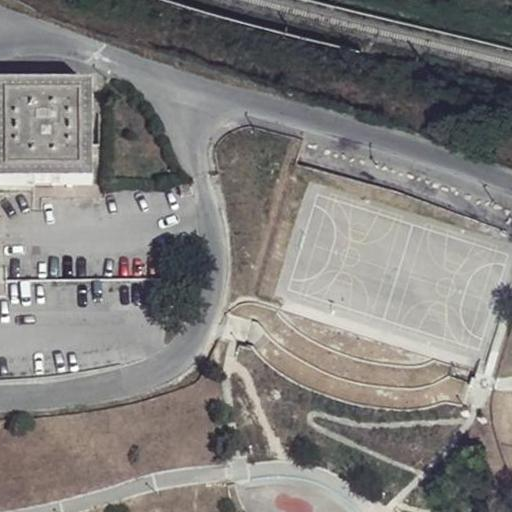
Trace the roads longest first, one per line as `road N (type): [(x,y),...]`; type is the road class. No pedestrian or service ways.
road 1 (unclassified): [(180,89),(210,227),(214,291),(202,325),(176,358),(131,378),(0,393)]
road 2 (unclassified): [(180,89),(511,188)]
road 3 (unclassified): [(17,29),(180,89)]
